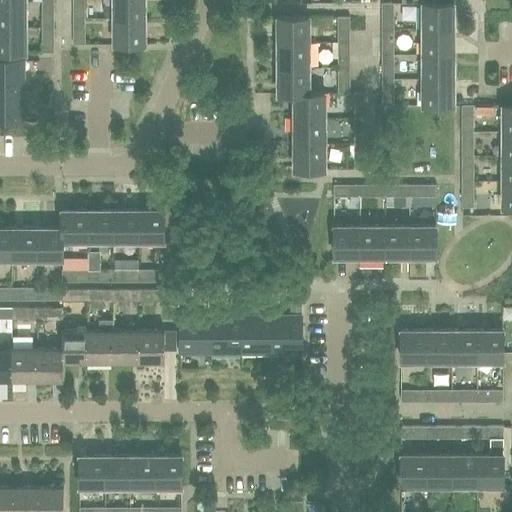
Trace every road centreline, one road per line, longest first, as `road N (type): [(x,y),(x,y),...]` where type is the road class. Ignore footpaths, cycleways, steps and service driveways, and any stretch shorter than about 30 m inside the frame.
road 1 (residential): [(321,435),(296,417),(0,415)]
road 2 (residential): [(0,166),(102,166),(135,158),(209,0)]
road 3 (residential): [(321,435),(339,405),(338,286)]
